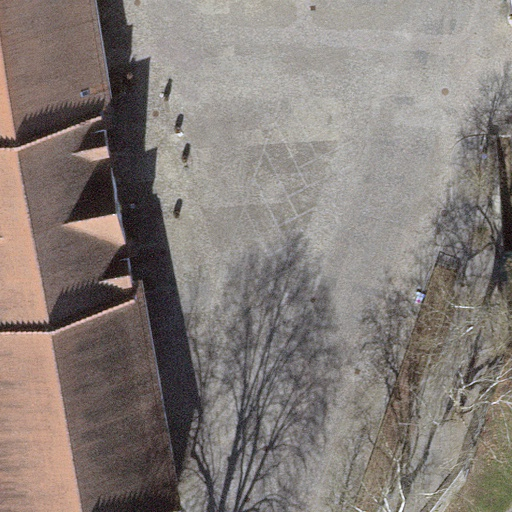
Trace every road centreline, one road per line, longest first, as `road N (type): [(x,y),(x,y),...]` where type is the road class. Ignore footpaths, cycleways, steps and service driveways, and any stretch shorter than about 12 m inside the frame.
road 1 (residential): [(441,27),(280,511)]
road 2 (residential): [(238,43),(179,346),(201,472),(227,511)]
road 3 (residential): [(441,27),(238,43)]
